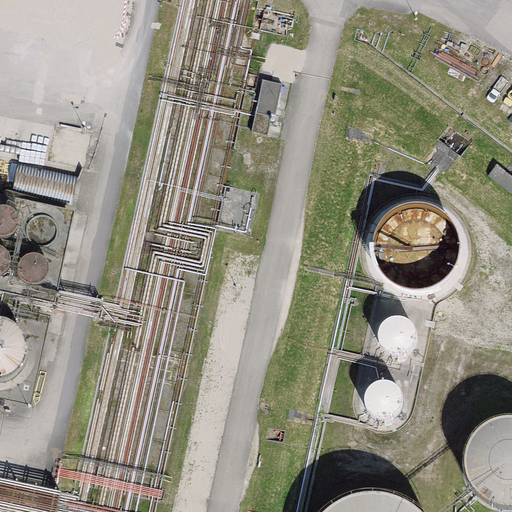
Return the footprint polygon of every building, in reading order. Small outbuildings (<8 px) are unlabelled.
[(27,240),(29,235),(30,230),(28,225),(25,221),(20,218),(15,218),(10,220),(6,223),(3,228),(3,233),(5,238),(8,242),(13,244),(18,245),(23,243),(27,240)] [(402,307),(418,307),(432,300),(443,288),(448,273),(447,257),(440,243),(428,232),(413,227),(397,228),(383,235),(373,247),(368,262),(369,278),(376,292),(387,302),(402,307)] [(0,277),(1,279),(6,280),(11,280),(15,278),(18,274),(20,269),(20,264),(18,260),(14,257),(9,255),(4,255),(0,257),(0,277)] [(59,284),(61,279),(61,273),(58,268),(54,265),(49,263),(43,263),(38,265),(35,270),(33,275),(33,280),(35,286),(39,289),(45,291),(50,291),(55,288),(59,284)] [(0,388),(3,389),(14,385),(23,378),(28,368),(29,356),(26,345),(18,336),(8,331),(0,330),(0,388)] [(475,491),(483,505),(490,511),(511,511),(511,437),(504,439),(489,446),(479,459),(474,474),(475,491)] [(412,511),(403,504),(377,495),(351,496),(326,508),(322,511),(412,511)]
